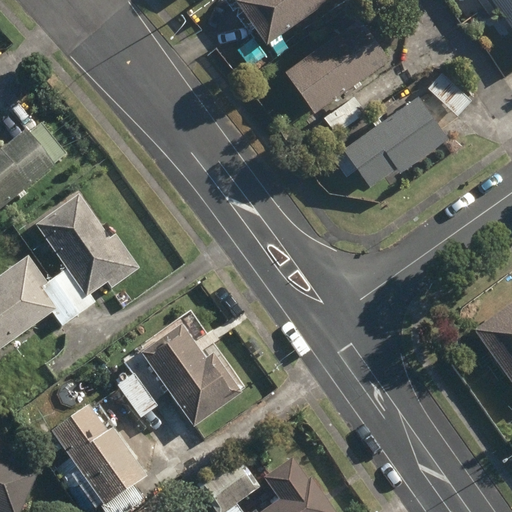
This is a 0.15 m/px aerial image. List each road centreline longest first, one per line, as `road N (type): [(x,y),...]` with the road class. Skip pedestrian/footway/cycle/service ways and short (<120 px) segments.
road 1 (residential): [(329,321),(75,0)]
road 2 (residential): [(461,511),(329,321)]
road 3 (residential): [(329,321),(511,192)]
